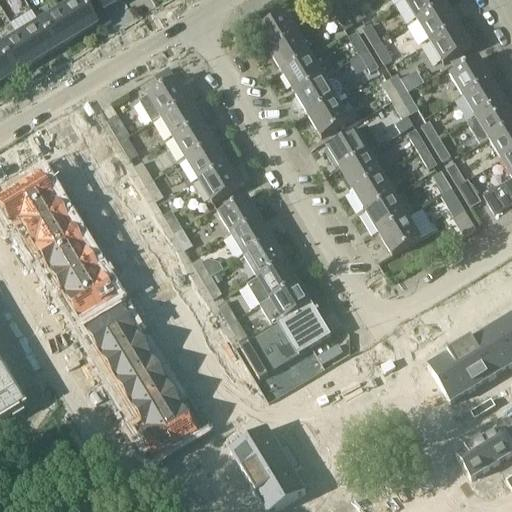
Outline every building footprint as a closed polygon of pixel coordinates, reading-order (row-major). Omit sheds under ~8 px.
[(73,0),(57,10),(75,39),(96,27),(80,0),(73,0)] [(93,0),(102,14),(123,1),(122,0),(93,0)] [(324,0),(334,15),(342,10),(335,0),(324,0)] [(446,6),(442,0),(407,0),(404,2),(416,24),(446,6)] [(347,7),(357,25),(366,20),(356,2),(358,1),(347,7)] [(459,27),(446,6),(416,24),(429,45),(459,27)] [(54,52),(75,39),(57,10),(36,23),(54,52)] [(334,15),(344,33),(353,28),(342,10),(334,15)] [(286,15),(256,32),(269,54),(299,37),(286,15)] [(16,35),(33,64),(54,52),(36,23),(16,35)] [(362,32),(373,50),(381,45),(371,27),(362,32)] [(472,50),(459,27),(429,45),(442,67),(472,50)] [(33,64),(16,35),(0,44),(0,55),(13,77),(33,64)] [(349,40),(359,58),(368,53),(357,35),(349,40)] [(311,58),(299,37),(269,54),(282,75),(311,58)] [(381,45),(373,50),(383,67),(392,62),(381,45)] [(368,53),(359,58),(370,75),(378,70),(368,53)] [(0,84),(13,77),(0,55),(0,84)] [(318,69),(311,58),(282,75),(295,97),(324,79),(325,80),(334,74),(327,63),(318,69)] [(491,81),(478,59),(449,77),(462,99),(491,81)] [(397,78),(388,83),(399,100),(407,95),(397,78)] [(339,87),(339,85),(338,84),(337,83),(336,82),(335,81),(333,80),(331,80),(329,80),(327,80),(326,81),(325,80),(324,79),(295,97),(308,118),(337,100),(336,98),(337,97),(339,96),(340,94),(340,91),(340,89),(340,88),(339,87)] [(176,81),(147,98),(138,103),(152,125),(160,120),(189,103),(176,81)] [(504,103),(491,81),(462,99),(475,120),(504,103)] [(388,83),(386,84),(380,88),(390,106),(399,100),(388,83)] [(407,95),(399,100),(410,118),(418,113),(407,95)] [(350,123),(337,100),(308,118),(321,140),(350,123)] [(410,118),(399,100),(390,106),(401,123),(410,118)] [(202,124),(189,103),(160,120),(173,141),(202,124)] [(511,126),(511,116),(504,103),(475,120),(467,125),(480,146),(488,142),(511,126)] [(130,138),(117,117),(106,124),(119,144),(130,138)] [(215,145),(202,124),(173,141),(185,163),(215,145)] [(429,124),(420,129),(431,147),(439,142),(429,124)] [(511,155),(511,126),(488,142),(500,163),(511,155)] [(426,150),(416,132),(407,137),(418,155),(426,150)] [(341,172),(370,155),(380,149),(373,138),(363,144),(357,133),(327,150),(341,172)] [(119,144),(130,163),(138,158),(128,140),(130,139),(130,138),(119,144)] [(450,160),(439,142),(431,147),(442,165),(450,160)] [(227,167),(215,145),(185,163),(198,184),(227,167)] [(429,173),(437,168),(426,150),(418,155),(429,173)] [(353,194),(383,176),(370,155),(341,172),(353,194)] [(511,206),(511,202),(511,201),(511,200),(511,155),(500,163),(511,181),(483,199),(494,217),(511,206)] [(66,157),(54,165),(58,171),(70,164),(66,157)] [(144,187),(152,182),(142,164),(134,170),(144,187)] [(457,189),(468,182),(465,183),(454,166),(446,171),(457,189)] [(241,189),(227,167),(198,184),(211,206),(241,189)] [(441,199),(452,192),(441,174),(433,179),(443,197),(440,199),(441,199)] [(366,215),(395,197),(383,176),(353,194),(366,215)] [(28,181),(0,197),(0,212),(9,227),(43,206),(28,182),(28,181)] [(152,182),(144,187),(155,205),(163,200),(152,182)] [(457,189),(470,211),(481,204),(468,182),(457,189)] [(82,183),(70,190),(74,197),(86,190),(82,183)] [(441,199),(454,220),(465,214),(452,192),(441,199)] [(379,236),(408,218),(395,197),(366,215),(379,236)] [(231,238),(260,220),(247,199),(218,216),(231,238)] [(43,206),(9,227),(24,252),(58,231),(43,206)] [(97,208),(85,215),(89,222),(101,214),(97,208)] [(173,235),(181,230),(171,213),(163,218),(173,235)] [(421,241),(408,218),(379,236),(392,258),(421,241)] [(273,242),(260,220),(231,238),(244,259),(273,242)] [(181,230),(173,235),(185,254),(193,248),(181,230)] [(58,231),(24,252),(39,276),(73,256),(58,231)] [(256,281),(286,263),(273,242),(244,259),(256,281)] [(122,250),(110,257),(115,264),(127,257),(122,250)] [(78,253),(44,273),(59,298),(93,277),(78,253)] [(203,284),(211,279),(200,261),(192,266),(203,284)] [(299,284),(286,263),(256,281),(247,286),(260,308),(299,284)] [(138,276),(126,283),(130,290),(142,283),(138,276)] [(93,277),(59,298),(74,323),(74,324),(109,303),(108,302),(93,277)] [(211,279),(203,284),(214,302),(221,297),(211,279)] [(312,307),(299,284),(260,308),(272,329),(273,330),(312,307)] [(148,292),(136,300),(140,306),(152,299),(148,292)] [(228,326),(236,321),(226,304),(218,309),(228,326)] [(272,329),(241,347),(240,348),(260,382),(331,339),(317,314),(319,313),(318,311),(315,312),(312,307),(273,330),(272,329)] [(115,313),(80,333),(81,334),(96,359),(130,338),(115,314),(115,313)] [(164,318),(152,325),(156,332),(168,325),(164,318)] [(511,321),(511,319),(490,331),(511,366),(511,365),(511,321)] [(228,326),(239,344),(247,339),(236,321),(228,326)] [(490,331),(470,344),(490,378),(511,366),(490,331)] [(130,338),(96,359),(111,384),(140,366),(145,363),(130,338)] [(470,344),(449,356),(470,391),(490,378),(470,344)] [(429,369),(428,369),(448,404),(449,403),(470,391),(449,356),(429,369)] [(189,360),(177,368),(182,375),(194,367),(189,360)] [(111,384),(106,387),(121,411),(155,391),(140,366),(111,384)] [(0,422),(20,410),(0,376),(0,422)] [(204,385),(192,392),(196,399),(208,392),(204,385)] [(155,391),(121,411),(136,436),(170,415),(155,391)] [(487,404),(480,408),(486,416),(492,412),(487,404)] [(480,408),(474,412),(479,421),(486,416),(480,408)] [(220,411),(208,418),(212,425),(224,418),(220,411)] [(170,415),(136,436),(151,461),(151,462),(185,441),(185,440),(170,415)] [(306,428),(297,433),(301,440),(310,435),(306,428)] [(266,432),(232,453),(232,454),(245,474),(279,453),(267,433),(266,432)] [(496,434),(455,459),(470,483),(511,458),(496,434)] [(310,435),(301,440),(305,447),(314,442),(310,435)] [(279,453),(245,474),(257,495),(292,474),(279,453)] [(322,455),(314,461),(318,467),(326,462),(322,455)] [(292,474),(257,495),(267,511),(277,511),(305,496),(304,495),(292,474)]
